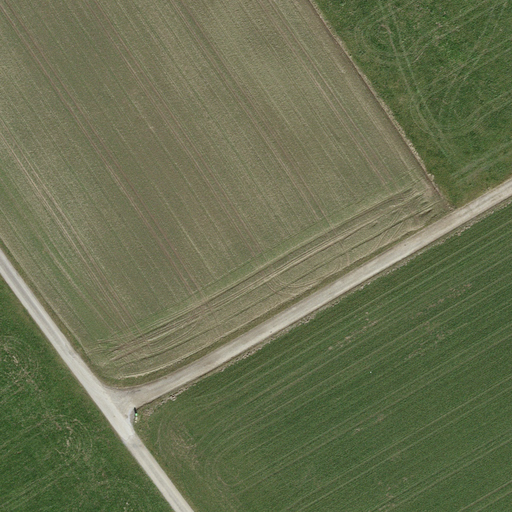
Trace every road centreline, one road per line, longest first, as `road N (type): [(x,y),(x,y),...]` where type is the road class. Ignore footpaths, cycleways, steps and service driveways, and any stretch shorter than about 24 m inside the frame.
road 1 (track): [(118,405),(189,373),(511,187)]
road 2 (track): [(193,511),(0,253)]
